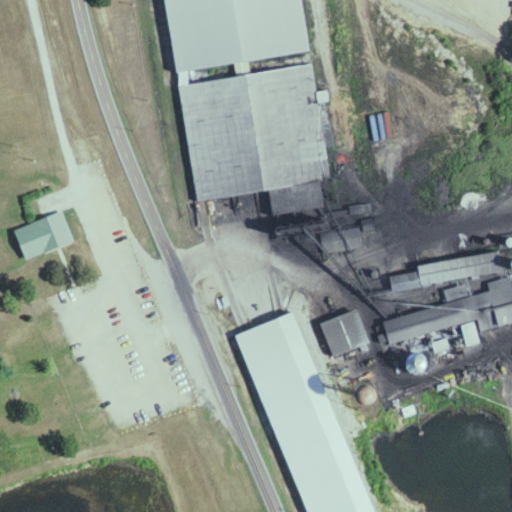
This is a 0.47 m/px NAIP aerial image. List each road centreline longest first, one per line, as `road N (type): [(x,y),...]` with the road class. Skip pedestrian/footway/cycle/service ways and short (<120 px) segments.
road 1 (tertiary): [(276,511),(112,111),(78,0)]
road 2 (residential): [(33,0),(72,165),(143,338),(194,315)]
road 3 (residential): [(511,388),(505,356),(404,388),(366,303),(256,246)]
road 4 (residential): [(511,212),(446,231),(398,230),(364,209),(177,273)]
road 5 (residential): [(320,0),(345,163),(364,209)]
road 6 (residential): [(395,0),(411,15),(511,51)]
